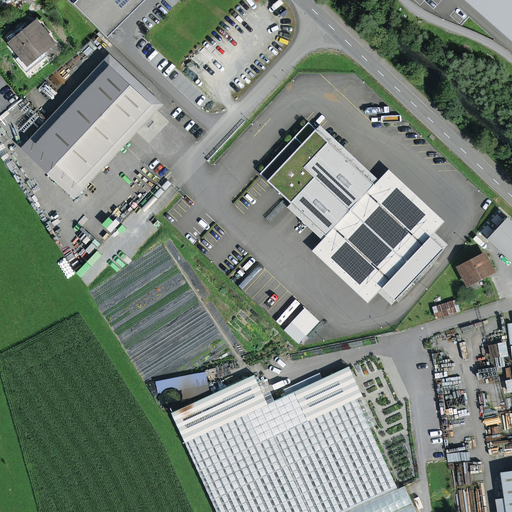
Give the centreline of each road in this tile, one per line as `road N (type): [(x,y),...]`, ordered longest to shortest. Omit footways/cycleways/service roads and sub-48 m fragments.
road 1 (primary): [(511,196),(302,0)]
road 2 (unknown): [(223,128),(157,86),(135,59),(129,24),(145,0)]
road 3 (unknown): [(412,334),(280,368)]
